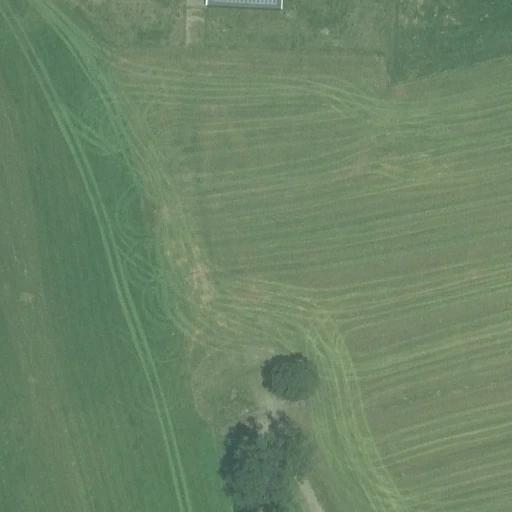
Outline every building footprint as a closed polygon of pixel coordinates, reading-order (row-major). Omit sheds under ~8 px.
[(263,0),(263,11),(281,12),(281,0),(263,0)] [(216,68),(370,74),(371,44),(217,39),(216,68)] [(154,172),(177,163),(153,95),(129,104),(154,172)] [(229,151),(254,153),(257,122),(232,120),(229,151)] [(474,342),(457,348),(466,371),(482,364),(474,342)]
